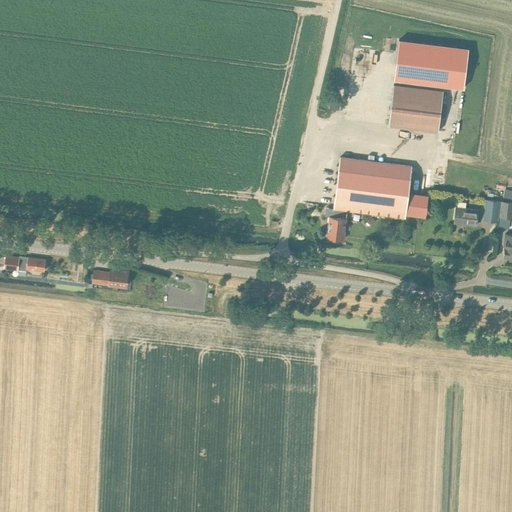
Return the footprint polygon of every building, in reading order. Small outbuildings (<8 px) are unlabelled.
[(463,88),(468,48),(399,39),(393,79),(463,88)] [(443,89),(393,83),(388,125),(438,131),(443,89)] [(339,102),(330,101),(329,108),(338,109),(339,102)] [(325,229),(324,235),(326,235),(326,237),(343,239),(346,210),(405,217),(405,214),(416,215),(420,216),(425,216),(427,202),(428,194),(408,192),(411,165),(340,156),(333,207),(333,208),(334,208),(333,216),(329,215),(327,229),(325,229)] [(511,190),(504,189),(503,197),(511,198),(511,190)] [(485,199),(483,220),(497,221),(499,200),(493,200),(485,199)] [(457,206),(455,205),(453,222),(476,225),(478,208),(465,207),(466,202),(457,201),(457,206)] [(511,202),(500,201),(498,217),(499,217),(498,226),(508,228),(509,218),(511,218),(511,202)] [(504,257),(508,257),(508,259),(509,261),(511,261),(511,233),(511,234),(504,233),(503,246),(505,247),(504,257)] [(5,255),(4,267),(29,270),(29,268),(44,270),(46,258),(23,256),(22,257),(5,255)] [(93,275),(93,281),(127,285),(127,284),(127,280),(127,277),(128,268),(110,266),(110,271),(108,271),(94,269),(93,275)]
